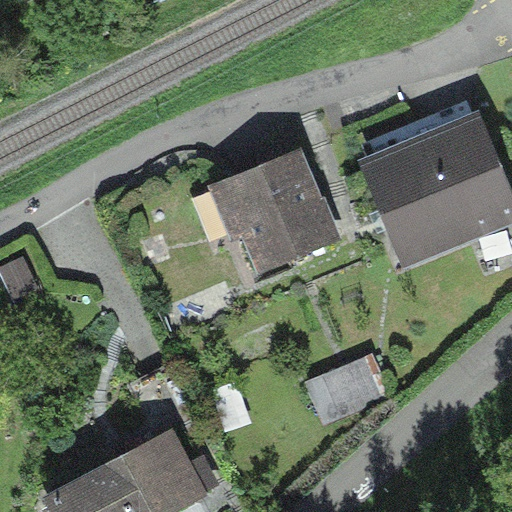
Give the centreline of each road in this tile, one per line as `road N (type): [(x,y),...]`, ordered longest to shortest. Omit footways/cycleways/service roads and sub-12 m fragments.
road 1 (track): [(0,228),(168,137),(300,88),(461,45),(511,19)]
road 2 (residential): [(511,349),(327,511)]
